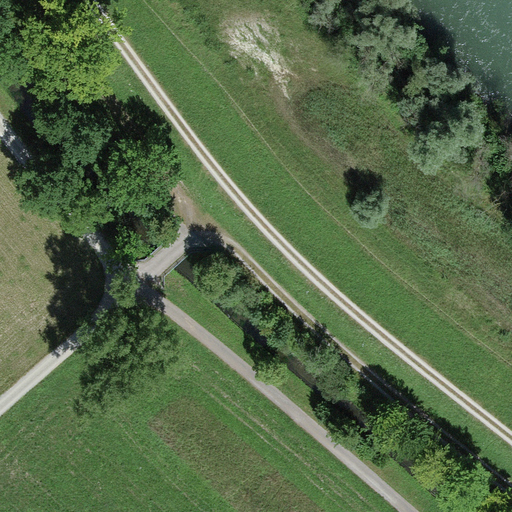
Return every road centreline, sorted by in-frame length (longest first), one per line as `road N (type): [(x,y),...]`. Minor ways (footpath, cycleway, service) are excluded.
road 1 (track): [(88,0),(200,153),(316,284),(511,441)]
road 2 (track): [(201,217),(511,481)]
road 3 (track): [(406,511),(135,281)]
road 4 (track): [(201,217),(42,0)]
road 5 (track): [(135,281),(0,123)]
road 6 (track): [(0,405),(135,281)]
